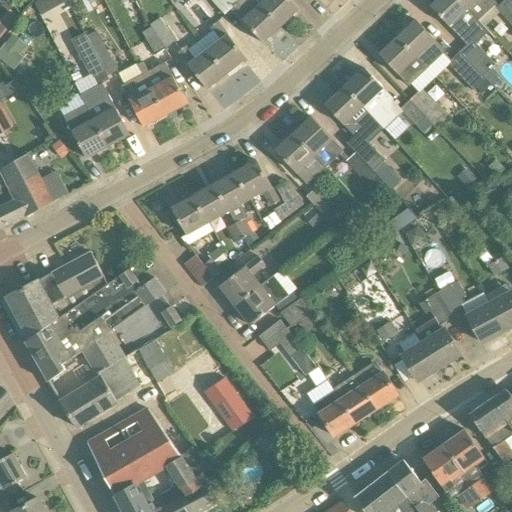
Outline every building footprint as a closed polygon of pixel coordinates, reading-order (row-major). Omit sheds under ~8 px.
[(0,35),(19,12),(3,0),(2,0),(0,3),(0,35)] [(43,0),(49,10),(67,1),(66,0),(43,0)] [(282,27),(255,0),(242,0),(232,10),(264,44),(282,27)] [(289,0),(255,0),(282,27),(300,11),(289,0)] [(460,39),(478,22),(458,0),(439,0),(431,8),(460,39)] [(458,0),(478,22),(497,4),(492,0),(458,0)] [(511,6),(507,1),(497,10),(511,26),(511,6)] [(150,25),(152,27),(166,50),(176,43),(160,19),(150,25)] [(416,22),(398,39),(427,70),(445,53),(416,22)] [(208,51),(227,75),(247,60),(218,23),(211,28),(221,41),(208,51)] [(154,56),(166,50),(152,27),(142,34),(154,56)] [(0,59),(14,71),(24,59),(19,54),(26,45),(14,36),(6,46),(0,52),(0,59)] [(76,43),(83,57),(97,82),(108,76),(95,51),(87,37),(76,43)] [(427,70),(398,39),(380,56),(409,87),(427,70)] [(458,51),(460,53),(483,78),(495,66),(470,39),(458,51)] [(95,51),(108,76),(117,71),(104,46),(95,51)] [(227,75),(208,51),(196,60),(187,47),(179,53),(207,90),(227,75)] [(483,78),(460,53),(451,61),(477,89),(486,81),(483,78)] [(165,64),(144,75),(166,117),(188,105),(165,64)] [(386,107),(394,100),(365,70),(345,88),(363,108),(376,96),(386,107)] [(166,117),(144,75),(122,87),(144,129),(166,117)] [(0,102),(10,96),(21,89),(16,81),(7,87),(4,82),(0,85),(0,102)] [(486,81),(477,89),(482,95),(491,86),(486,81)] [(130,136),(108,95),(102,84),(81,96),(86,106),(108,148),(130,136)] [(386,161),(369,143),(383,129),(363,108),(345,88),(326,107),(354,137),(347,144),(356,153),(374,172),(386,161)] [(422,90),(417,95),(410,101),(435,128),(445,118),(435,108),(437,106),(422,90)] [(427,135),(435,128),(410,101),(402,109),(427,135)] [(0,135),(14,128),(0,102),(0,135)] [(86,106),(74,113),(64,118),(87,159),(108,148),(86,106)] [(325,169),(336,158),(343,152),(312,118),(293,135),(325,169)] [(325,169),(293,135),(275,151),(306,185),(314,178),(325,169)] [(69,151),(61,141),(55,146),(62,155),(69,151)] [(374,172),(356,153),(345,163),(368,188),(378,179),(373,173),(374,172)] [(2,170),(17,200),(0,209),(0,230),(26,217),(27,218),(53,204),(28,155),(2,170)] [(272,208),(280,203),(257,162),(236,174),(251,200),(263,193),(272,208)] [(469,168),(460,177),(468,187),(478,178),(469,168)] [(237,224),(245,238),(252,234),(244,219),(245,213),(241,206),(251,200),(236,174),(215,185),(230,212),(237,224)] [(302,201),(286,184),(276,190),(285,206),(274,212),(275,213),(280,222),(301,205),(302,201)] [(193,198),(208,224),(230,212),(215,185),(193,198)] [(306,198),(322,215),(333,205),(317,188),(306,198)] [(208,224),(193,198),(172,210),(187,236),(208,224)] [(322,220),(312,209),(301,219),(311,230),(322,220)] [(280,222),(275,213),(263,220),(270,230),(280,222)] [(237,224),(228,229),(236,243),(245,238),(237,224)] [(415,231),(408,235),(413,244),(420,240),(415,231)] [(252,234),(245,238),(249,246),(256,241),(252,234)] [(401,242),(397,251),(407,255),(411,247),(401,242)] [(211,260),(221,274),(232,266),(219,250),(209,258),(211,260)] [(493,259),(485,250),(477,256),(486,266),(493,259)] [(91,254),(66,267),(6,299),(29,341),(60,319),(108,285),(91,254)] [(265,266),(259,257),(220,287),(235,307),(261,286),(253,276),(265,266)] [(509,269),(503,258),(488,266),(494,277),(509,269)] [(214,279),(221,274),(211,260),(204,266),(214,279)] [(130,270),(108,285),(60,319),(29,341),(25,343),(49,383),(66,373),(62,366),(82,353),(108,334),(165,294),(154,279),(142,288),(130,270)] [(297,290),(296,291),(289,296),(274,277),(261,286),(235,307),(250,326),(276,306),(281,313),(302,299),(304,298),(297,290)] [(437,293),(453,319),(467,310),(461,299),(465,296),(458,282),(437,293)] [(327,292),(330,297),(336,299),(340,296),(342,290),(339,285),(332,283),(328,287),(327,292)] [(439,327),(453,319),(437,293),(419,305),(425,315),(430,312),(439,327)] [(511,293),(490,305),(504,332),(511,327),(511,293)] [(281,314),(291,329),(312,313),(302,299),(281,313),(281,314)] [(482,344),(504,332),(490,305),(468,317),(482,344)] [(172,328),(181,322),(171,308),(162,313),(172,328)] [(316,368),(301,350),(280,321),(258,337),(270,352),(280,344),(305,376),(316,368)] [(384,342),(399,333),(392,322),(377,331),(384,342)] [(445,330),(423,343),(440,369),(461,356),(445,330)] [(108,334),(82,353),(97,378),(59,401),(76,428),(117,404),(104,381),(102,381),(99,374),(123,360),(108,334)] [(161,339),(143,344),(154,378),(171,373),(161,339)] [(418,383),(440,369),(423,343),(402,357),(418,383)] [(123,359),(123,360),(99,374),(102,381),(104,381),(117,404),(140,387),(123,359)] [(384,374),(383,375),(375,363),(355,376),(377,410),(398,396),(384,374)] [(332,393),(355,424),(377,410),(355,376),(333,390),(334,392),(332,393)] [(335,389),(328,377),(309,387),(315,399),(335,389)] [(254,417),(226,379),(205,393),(234,433),(254,417)] [(511,396),(507,391),(492,401),(511,429),(511,396)] [(334,438),(355,424),(332,393),(314,405),(334,438)] [(511,458),(511,429),(492,401),(470,416),(485,439),(487,438),(505,463),(511,458)] [(87,444),(97,462),(115,497),(116,499),(135,486),(166,467),(167,468),(181,459),(159,426),(149,408),(87,444)] [(263,435),(275,447),(287,436),(275,424),(263,435)] [(479,471),(489,464),(465,431),(444,446),(482,500),(492,492),(479,471)] [(444,446),(424,460),(452,500),(461,494),(471,508),(482,500),(444,446)] [(194,451),(181,459),(195,480),(203,475),(208,472),(194,451)] [(0,491),(4,489),(5,491),(27,479),(13,454),(4,460),(0,452),(0,491)] [(167,468),(177,485),(184,498),(209,485),(203,475),(195,480),(181,459),(167,468)] [(433,511),(429,506),(440,497),(426,481),(422,484),(404,461),(388,473),(415,508),(414,509),(416,511),(433,511)] [(392,511),(416,511),(414,509),(415,508),(388,473),(371,486),(390,510),(390,509),(392,511)] [(158,511),(200,511),(219,502),(209,485),(184,498),(173,504),(158,511)] [(122,511),(158,511),(173,504),(166,491),(153,499),(149,493),(141,498),(135,486),(116,499),(122,511)] [(392,511),(390,509),(390,510),(371,486),(355,499),(364,511),(392,511)] [(12,511),(7,503),(0,506),(0,511),(45,511),(38,499),(15,511),(12,511)] [(329,511),(349,511),(344,503),(329,511)]
